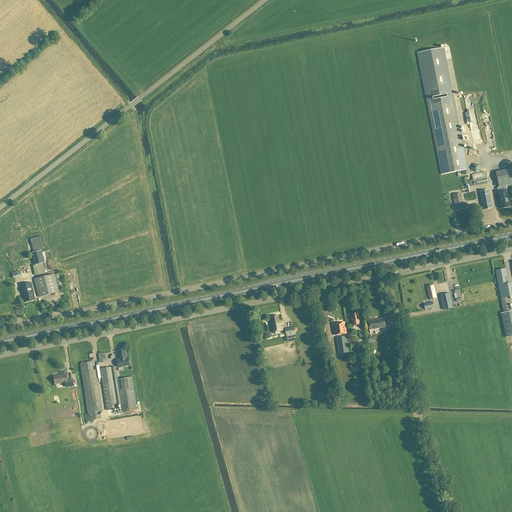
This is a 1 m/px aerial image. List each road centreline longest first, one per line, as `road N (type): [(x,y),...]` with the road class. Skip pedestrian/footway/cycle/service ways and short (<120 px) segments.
road 1 (unclassified): [(0,329),(511,222)]
road 2 (primary): [(0,343),(511,236)]
road 3 (unclassified): [(0,356),(387,275)]
road 4 (unclassified): [(0,208),(265,0)]
road 5 (unclassified): [(453,511),(387,275)]
road 6 (unclassified): [(387,275),(511,250)]
